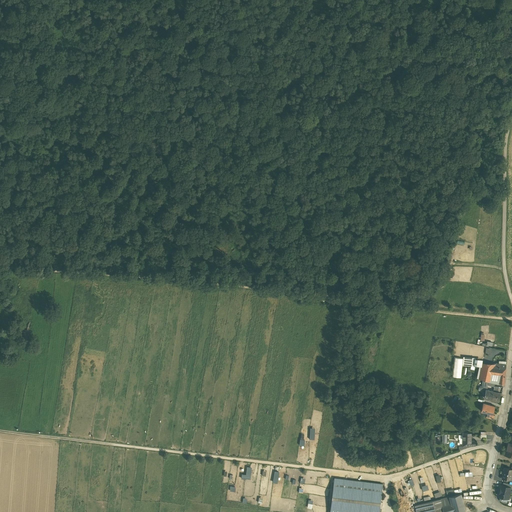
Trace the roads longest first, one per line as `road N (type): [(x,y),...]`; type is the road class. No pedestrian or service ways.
road 1 (track): [(0,266),(511,317)]
road 2 (track): [(334,470),(0,431)]
road 3 (track): [(392,0),(323,295)]
road 4 (track): [(167,278),(210,0)]
road 5 (residential): [(511,355),(485,488),(489,500),(511,511)]
road 6 (track): [(0,127),(55,0)]
